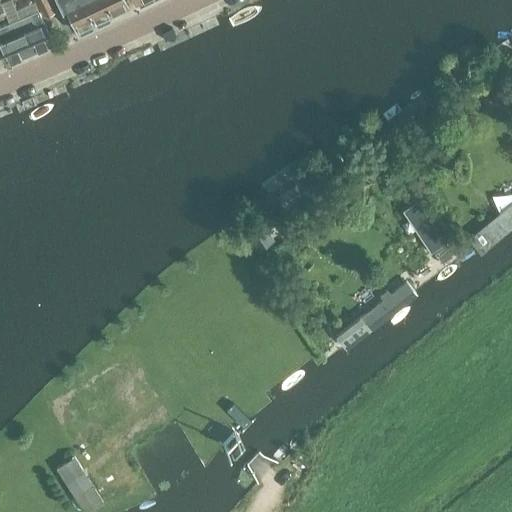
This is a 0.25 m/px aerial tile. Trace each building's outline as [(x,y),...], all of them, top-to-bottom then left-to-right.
[(37,0),(45,15),(56,10),(51,0),(37,0)] [(81,0),(56,0),(62,13),(69,10),(78,29),(92,23),(81,0)] [(81,0),(92,23),(112,14),(105,0),(81,0)] [(105,0),(112,14),(129,6),(126,0),(105,0)] [(40,10),(17,20),(31,53),(54,43),(40,10)] [(0,27),(0,45),(7,62),(8,63),(31,53),(17,20),(0,27)] [(511,228),(511,197),(465,234),(480,253),(511,228)] [(420,199),(404,209),(409,217),(431,250),(446,240),(425,207),(420,199)] [(256,249),(272,238),(260,220),(244,231),(256,249)] [(469,243),(461,233),(447,244),(455,254),(469,243)] [(419,297),(404,278),(334,332),(348,351),(419,297)] [(161,489),(200,470),(143,348),(101,368),(120,409),(105,416),(88,380),(54,396),(79,450),(121,430),(128,447),(139,442),(161,489)] [(75,452),(58,463),(87,508),(104,497),(75,452)] [(123,473),(104,484),(110,494),(129,482),(123,473)]
